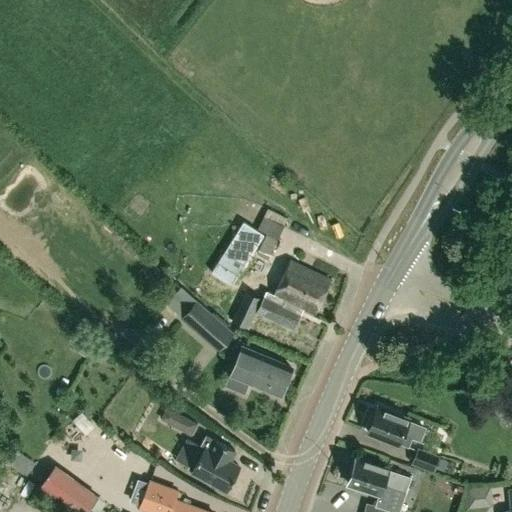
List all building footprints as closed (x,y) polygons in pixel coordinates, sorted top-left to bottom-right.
[(258,230),(267,234),(257,254),(268,260),(288,218),(268,208),(258,230)] [(266,279),(271,261),(262,258),(256,277),(266,279)] [(285,301),(283,307),(271,302),(264,316),(294,330),(304,310),(315,315),(331,280),(291,261),(274,296),(285,301)] [(263,299),(246,292),(232,319),(248,329),(263,299)] [(179,317),(217,352),(234,333),(196,299),(179,317)] [(291,367),(240,347),(225,385),(245,394),(249,382),(280,395),(291,367)] [(505,427),(511,422),(511,400),(509,396),(493,406),(505,427)] [(161,419),(190,435),(197,422),(168,406),(161,419)] [(397,444),(398,442),(408,446),(412,436),(420,439),(424,427),(407,421),(408,418),(378,407),(373,419),(371,420),(367,427),(369,430),(368,432),(397,444)] [(227,491),(241,467),(231,461),(237,451),(208,434),(188,468),(227,491)] [(411,464),(435,472),(442,456),(417,447),(411,464)] [(388,468),(358,458),(353,471),(350,472),(347,479),(349,482),(349,483),(379,494),(383,483),(406,491),(410,478),(387,470),(388,468)] [(44,486),(56,496),(71,476),(58,467),(44,486)] [(209,511),(174,499),(177,491),(149,481),(140,508),(152,511),(209,511)] [(398,511),(405,491),(383,484),(379,496),(377,496),(374,505),(394,511),(398,511)] [(466,488),(467,508),(493,506),(491,486),(466,488)] [(389,511),(390,511),(374,505),(365,502),(362,511),(389,511)]
